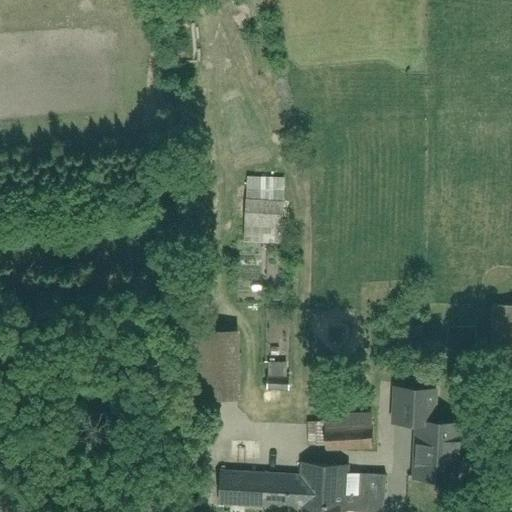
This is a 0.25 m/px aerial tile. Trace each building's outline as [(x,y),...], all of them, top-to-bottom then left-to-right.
[(246,228),(285,227),(284,176),(245,177),(246,228)] [(236,328),(195,327),(193,390),(234,391),(236,328)] [(268,389),(289,389),(289,360),(267,360),(268,389)] [(433,418),(434,385),(392,384),(391,417),(416,418),(433,418)] [(370,443),(369,413),(326,415),(327,445),(370,443)] [(433,418),(416,418),(413,475),(458,477),(461,420),(433,418)] [(338,511),(339,506),(382,508),(383,474),(343,472),(344,461),(306,460),(306,471),(219,467),(217,500),(309,504),(308,511),(338,511)]
